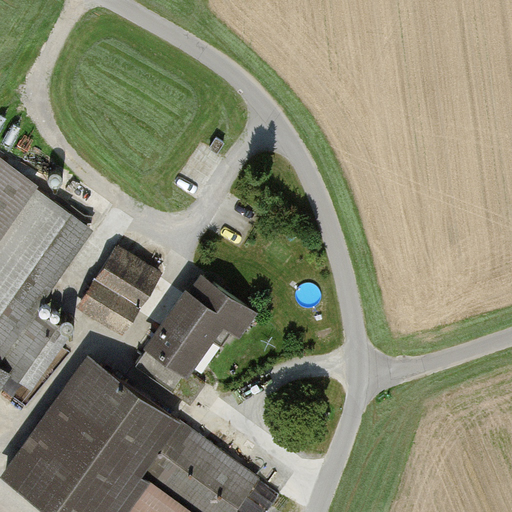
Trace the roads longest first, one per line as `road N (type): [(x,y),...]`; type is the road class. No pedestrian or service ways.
road 1 (unclassified): [(109,0),(233,74),(291,143),(329,224),(354,317),(359,379),(319,511)]
road 2 (unknown): [(236,404),(301,369),(324,365),(359,379)]
